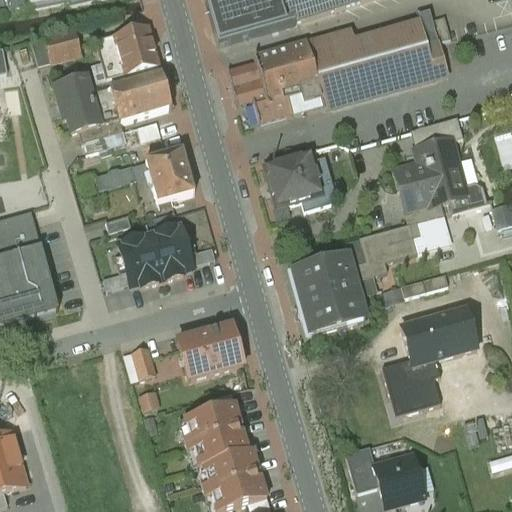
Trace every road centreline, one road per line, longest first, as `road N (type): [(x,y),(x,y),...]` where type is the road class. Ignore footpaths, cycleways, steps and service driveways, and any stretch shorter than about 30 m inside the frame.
road 1 (tertiary): [(171,0),(253,297)]
road 2 (residential): [(0,365),(253,297)]
road 3 (tertiary): [(253,297),(314,511)]
